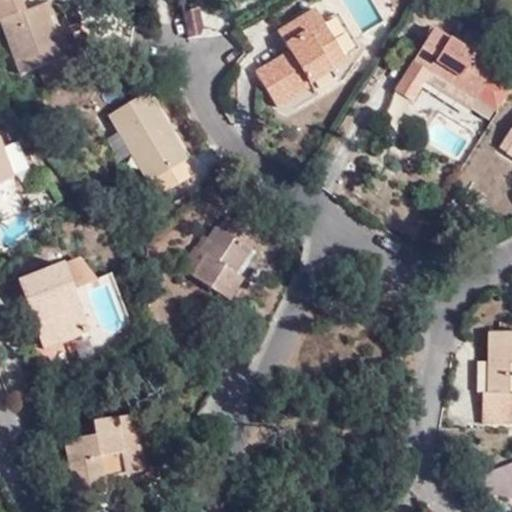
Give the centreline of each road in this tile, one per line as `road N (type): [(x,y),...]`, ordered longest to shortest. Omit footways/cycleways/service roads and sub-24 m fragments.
road 1 (residential): [(347,232),(289,320),(197,511)]
road 2 (residential): [(347,232),(237,150),(210,114),(203,72),(212,50)]
road 3 (residential): [(449,511),(432,459),(443,292)]
